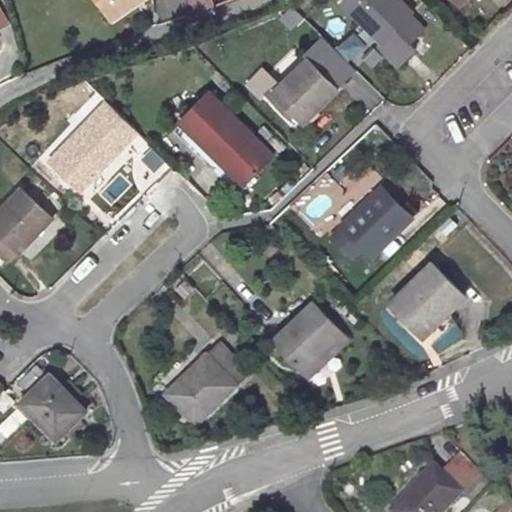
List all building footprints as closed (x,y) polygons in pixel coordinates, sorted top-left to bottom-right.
[(133,0),(132,0),(97,0),(106,13),(113,8),(118,15),(135,3),(133,0)] [(410,41),(425,27),(411,13),(414,10),(403,0),(345,0),(344,2),(382,41),(378,44),(399,65),(416,47),(410,41)] [(111,19),(118,15),(113,8),(106,13),(111,19)] [(276,91),(305,122),(338,88),(308,57),(276,91)] [(264,68),(249,82),(262,95),(276,81),(264,68)] [(181,121),(201,140),(244,183),(273,154),(211,91),(181,121)] [(95,112),(51,159),(81,188),(126,142),(95,112)] [(181,121),(176,126),(196,146),(201,140),(181,121)] [(117,175),(98,194),(117,213),(136,193),(117,175)] [(364,246),(373,255),(412,216),(383,185),(332,234),(354,258),(364,246)] [(22,187),(0,210),(0,253),(8,260),(19,249),(21,251),(53,216),(22,187)] [(423,336),(465,295),(432,262),(391,303),(423,336)] [(342,332),(314,301),(275,340),(303,369),(342,332)] [(349,338),(342,332),(303,369),(310,376),(349,338)] [(248,372),(219,342),(168,392),(197,422),(248,372)] [(52,372),(21,401),(58,439),(71,425),(80,416),(87,409),(52,372)] [(0,408),(3,412),(16,401),(5,387),(0,391),(0,408)] [(21,401),(16,406),(52,444),(58,439),(21,401)] [(80,416),(71,425),(77,432),(86,423),(80,416)] [(418,491),(396,511),(443,511),(464,492),(475,503),(494,484),(463,452),(444,472),(436,464),(413,486),(418,491)] [(394,511),(396,511),(418,491),(413,486),(391,508),(394,511)]
